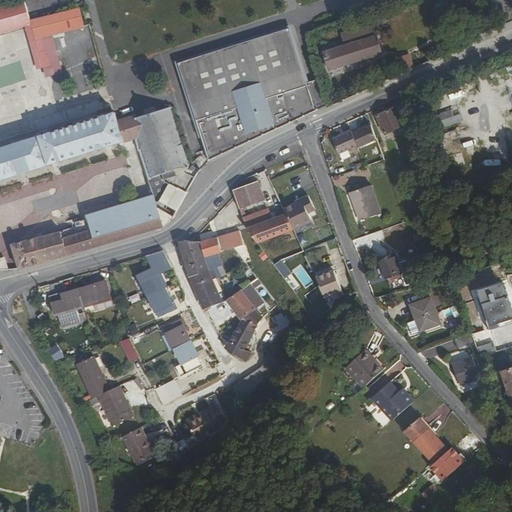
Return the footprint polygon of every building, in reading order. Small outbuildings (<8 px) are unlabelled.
[(25,0),(23,0),(0,7),(0,35),(34,25),(32,19),(25,0)] [(80,6),(32,19),(34,25),(37,39),(41,38),(43,37),(85,26),(80,6)] [(368,15),(358,19),(361,28),(371,24),(368,15)] [(368,58),(384,53),(379,35),(376,36),(373,24),(371,24),(361,28),(344,33),(347,45),(361,40),(359,34),(370,30),(373,42),(364,45),(368,58)] [(181,65),(211,163),(237,150),(244,147),(274,132),(292,124),(320,111),(311,85),(302,59),(291,30),(181,65)] [(347,45),(325,51),(331,70),(368,58),(364,45),(373,42),(370,30),(359,34),(361,40),(347,45)] [(34,40),(31,40),(38,69),(51,65),(43,37),(41,38),(48,65),(41,67),(34,40)] [(37,39),(34,40),(41,67),(48,65),(41,38),(37,39)] [(326,80),(316,53),(302,59),(311,85),(326,80)] [(411,55),(400,58),(404,73),(414,69),(411,55)] [(410,115),(405,102),(398,105),(404,118),(410,115)] [(398,105),(381,114),(389,131),(407,123),(404,118),(398,105)] [(137,117),(137,138),(140,150),(142,150),(150,177),(189,166),(171,107),(137,117)] [(447,126),(462,121),(457,107),(443,112),(447,126)] [(137,138),(137,117),(137,114),(119,119),(116,111),(64,127),(0,147),(0,179),(34,170),(98,150),(99,154),(108,151),(107,146),(125,141),(126,142),(137,138)] [(374,123),(355,129),(360,143),(379,137),(374,123)] [(354,128),(335,134),(339,148),(359,142),(355,129),(354,128)] [(417,157),(423,155),(419,144),(416,146),(414,146),(417,157)] [(102,164),(0,190),(0,225),(49,213),(47,206),(60,203),(56,189),(105,177),(102,164)] [(13,244),(21,268),(163,227),(174,219),(200,173),(189,168),(179,186),(171,182),(161,201),(157,202),(155,195),(128,203),(88,215),(92,231),(68,237),(66,231),(13,244)] [(253,183),(261,178),(257,173),(249,178),(253,183)] [(258,181),(234,190),(241,210),(266,201),(258,181)] [(384,210),(374,182),(354,188),(360,205),(358,206),(362,217),(384,210)] [(290,214),(297,229),(314,220),(310,212),(317,209),(311,195),(303,198),(305,202),(299,205),(298,203),(287,208),(290,214)] [(286,215),(264,223),(256,213),(244,218),(248,222),(251,227),(253,229),(260,239),(263,243),(266,242),(265,239),(297,229),(290,214),(286,215)] [(242,230),(236,232),(220,237),(225,251),(239,247),(241,246),(247,244),(242,230)] [(305,231),(298,234),(303,245),(310,242),(305,231)] [(225,251),(220,237),(209,240),(207,241),(205,242),(204,242),(208,257),(212,255),(225,251)] [(186,240),(183,241),(196,283),(209,308),(226,301),(223,296),(218,287),(215,280),(210,267),(208,257),(204,242),(186,240)] [(277,264),(282,260),(272,248),(267,253),(277,264)] [(152,254),(146,256),(151,270),(160,266),(163,273),(174,268),(166,252),(165,251),(161,251),(152,254)] [(405,271),(398,252),(382,258),(390,277),(405,271)] [(219,277),(228,274),(221,255),(212,258),(219,277)] [(0,258),(0,271),(4,270),(11,269),(7,256),(0,258)] [(160,266),(151,270),(154,277),(145,281),(152,295),(167,287),(160,274),(163,273),(160,266)] [(151,270),(141,273),(145,281),(154,277),(151,270)] [(339,271),(321,277),(328,297),(346,290),(339,271)] [(107,292),(99,295),(100,298),(102,305),(115,302),(109,276),(102,278),(107,292)] [(70,307),(85,302),(100,298),(99,295),(107,292),(102,278),(94,280),(95,283),(65,291),(50,295),(53,307),(68,302),(70,307)] [(511,314),(511,306),(504,285),(476,295),(487,324),(511,314)] [(167,287),(152,295),(160,310),(169,306),(172,311),(180,307),(177,301),(174,302),(167,287)] [(233,299),(232,299),(240,309),(241,311),(243,313),(248,319),(231,340),(229,345),(228,346),(230,347),(233,350),(239,354),(250,361),(256,351),(253,350),(255,345),(251,343),(258,331),(260,326),(264,321),(268,317),(262,313),(259,309),(262,306),(248,287),(233,299)] [(133,303),(142,300),(140,293),(131,296),(133,303)] [(440,295),(435,297),(438,305),(443,302),(440,295)] [(435,297),(414,304),(419,318),(411,321),(416,333),(444,322),(438,305),(435,297)] [(53,307),(55,311),(70,307),(68,302),(53,307)] [(160,310),(158,311),(160,317),(172,311),(169,306),(160,310)] [(287,306),(278,313),(284,321),(280,325),(284,330),(296,322),(287,306)] [(75,309),(58,314),(62,328),(80,322),(75,309)] [(43,324),(49,320),(43,312),(37,316),(43,324)] [(172,333),(179,348),(187,362),(180,366),(185,376),(208,365),(187,325),(190,324),(187,319),(179,323),(181,329),(172,333)] [(179,323),(167,329),(169,334),(172,333),(181,329),(179,323)] [(474,333),(458,338),(462,347),(477,341),(474,333)] [(122,341),(132,361),(141,357),(138,351),(131,339),(129,339),(122,341)] [(78,353),(74,354),(78,362),(96,354),(93,349),(79,352),(78,353)] [(350,369),(368,389),(388,371),(370,351),(350,369)] [(78,362),(95,396),(101,393),(115,425),(137,416),(127,394),(122,397),(117,386),(112,388),(96,354),(78,362)] [(272,355),(264,369),(273,382),(273,383),(286,371),(272,355)] [(483,377),(476,357),(456,364),(463,384),(483,377)] [(273,382),(264,369),(237,387),(244,400),(273,382)] [(177,381),(174,382),(182,399),(185,397),(177,381)] [(158,390),(167,406),(182,399),(174,382),(158,390)] [(117,386),(122,397),(127,394),(122,383),(117,386)] [(376,399),(396,422),(417,403),(411,395),(407,398),(394,383),(376,399)] [(227,419),(220,406),(190,421),(199,440),(223,429),(220,422),(227,419)] [(427,418),(425,420),(440,436),(442,434),(427,418)] [(411,432),(439,462),(452,450),(440,436),(425,420),(411,432)] [(144,427),(126,436),(135,456),(153,448),(150,440),(144,427)] [(139,463),(164,450),(157,436),(150,440),(153,448),(135,456),(139,463)] [(185,439),(179,442),(186,455),(193,451),(185,439)]
